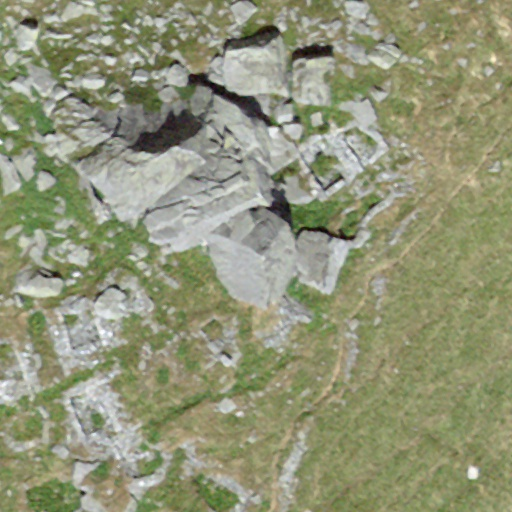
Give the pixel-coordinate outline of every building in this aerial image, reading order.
[(293,135),(322,180),(385,139),(356,94),(293,135)] [(63,299),(75,346),(112,336),(99,289),(63,299)] [(0,326),(0,377),(31,369),(18,322),(0,326)] [(68,380),(89,429),(128,412),(107,364),(68,380)] [(87,511),(75,503),(68,511),(87,511)]
